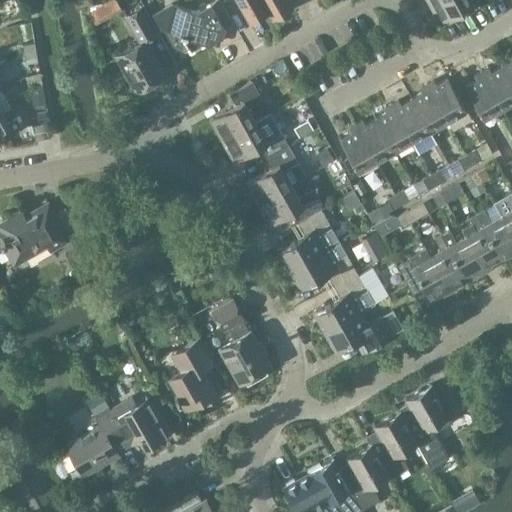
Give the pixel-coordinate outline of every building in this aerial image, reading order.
[(0,0),(0,9),(13,6),(11,0),(0,0)] [(106,0),(88,11),(95,24),(121,9),(115,0),(106,0)] [(225,25),(233,22),(220,0),(213,0),(196,10),(171,3),(151,14),(158,28),(180,34),(184,35),(183,38),(191,51),(204,44),(204,41),(219,45),(225,25)] [(262,0),(236,0),(249,22),(268,11),(269,10),(262,0)] [(289,0),(262,0),(269,10),(268,11),(272,18),(293,6),(289,0)] [(436,0),(429,4),(433,11),(438,9),(444,20),(464,8),(466,14),(489,0),(436,0)] [(135,91),(165,74),(146,40),(158,33),(143,6),(126,16),(140,42),(116,56),(135,91)] [(25,54),(36,52),(35,42),(23,44),(25,54)] [(36,52),(25,54),(26,63),(38,61),(36,52)] [(511,83),(511,54),(510,55),(511,60),(502,65),(511,83)] [(502,107),(511,101),(511,83),(502,65),(491,71),(489,67),(482,71),(502,107)] [(23,72),(25,83),(41,80),(39,69),(23,72)] [(483,117),(502,107),(482,71),(474,75),(476,80),(466,86),(483,117)] [(427,84),(447,120),(458,113),(460,118),(468,114),(447,78),(437,84),(434,80),(427,84)] [(221,139),(253,121),(246,108),(263,99),(253,80),(230,93),(236,104),(210,119),(221,139)] [(32,96),(44,94),(42,84),(30,86),(32,96)] [(429,130),(447,120),(427,84),(419,88),(422,92),(411,98),(429,130)] [(44,94),(32,96),(33,106),(45,103),(44,94)] [(411,140),(429,130),(411,98),(401,104),(399,100),(391,104),(411,140)] [(394,150),(411,140),(391,104),(384,108),(386,112),(376,118),(394,150)] [(2,112),(0,113),(0,137),(21,126),(16,118),(8,122),(2,112)] [(253,121),(221,139),(233,160),(259,145),(265,156),(287,144),(276,126),(268,112),(253,121)] [(376,160),(394,150),(376,118),(365,124),(363,120),(356,124),(376,160)] [(33,125),(36,140),(49,137),(46,122),(33,125)] [(358,170),(376,160),(356,124),(348,128),(351,132),(340,138),(358,170)] [(257,202),(289,184),(305,176),(297,162),(287,144),(265,156),(272,168),(246,182),(257,202)] [(465,153),(471,164),(480,159),(474,148),(465,153)] [(463,169),(471,164),(465,153),(457,158),(463,169)] [(475,171),(481,181),(489,177),(483,166),(475,171)] [(222,173),(226,184),(241,178),(237,167),(222,173)] [(429,174),(436,185),(444,180),(438,169),(429,174)] [(486,191),(481,181),(475,171),(462,178),(474,198),(486,191)] [(427,189),(436,185),(429,174),(421,178),(427,189)] [(448,187),(454,197),(463,191),(458,181),(448,187)] [(299,219),(319,208),(321,207),(310,187),(295,196),(289,184),(257,202),(268,222),(293,208),(299,219)] [(445,202),(454,197),(448,187),(440,191),(445,202)] [(394,194),(401,205),(409,200),(402,189),(394,194)] [(437,206),(445,202),(440,191),(431,196),(437,206)] [(393,209),(401,205),(394,194),(386,198),(393,209)] [(413,207),(418,217),(428,212),(422,202),(413,207)] [(14,258),(15,259),(17,259),(18,259),(19,259),(48,243),(51,248),(67,239),(47,203),(33,211),(33,212),(22,219),(19,212),(0,222),(0,241),(2,245),(5,244),(12,257),(14,258)] [(410,222),(418,217),(413,207),(404,212),(410,222)] [(511,207),(499,214),(511,236),(511,207)] [(286,268),(324,246),(337,239),(319,208),(299,219),(296,221),(302,232),(276,247),(281,255),(284,254),(288,262),(284,264),(286,268)] [(511,236),(499,214),(490,220),(483,209),(475,213),(481,225),(500,257),(510,251),(511,253),(511,236)] [(402,226),(410,222),(404,212),(396,216),(402,226)] [(500,257),(481,225),(475,213),(468,217),(475,228),(464,235),(485,272),(491,268),(489,263),(500,257)] [(485,272),(464,235),(454,240),(448,228),(439,233),(446,245),(465,277),(475,272),(477,276),(485,272)] [(375,230),(360,236),(369,257),(383,252),(375,230)] [(465,277),(446,245),(439,233),(433,237),(439,248),(428,255),(449,291),(456,287),(454,283),(465,277)] [(331,284),(355,270),(339,242),(326,249),(324,246),(286,268),(288,272),(293,270),(297,278),(295,279),(299,287),(325,273),(331,284)] [(449,291),(428,255),(424,247),(406,257),(407,259),(396,265),(413,293),(422,288),(428,298),(439,292),(441,296),(449,291)] [(322,330),(359,309),(373,301),(355,270),(331,284),(338,295),(312,310),(316,317),(319,316),(323,324),(319,326),(322,330)] [(230,297),(210,309),(221,330),(228,326),(234,337),(217,346),(238,381),(269,363),(262,352),(260,354),(253,343),(256,341),(249,329),(246,331),(239,318),(241,316),(230,297)] [(359,309),(322,330),(324,334),(328,332),(332,340),(329,341),(334,350),(360,335),(367,347),(398,329),(392,318),(384,322),(379,313),(365,321),(361,313),(362,313),(359,309)] [(203,401),(217,393),(202,367),(211,361),(197,337),(171,352),(181,368),(166,377),(175,392),(173,393),(178,401),(179,400),(183,408),(201,398),(203,401)] [(417,439),(416,440),(431,466),(448,456),(433,431),(451,420),(430,384),(405,399),(407,401),(397,407),(400,410),(417,439)] [(455,387),(444,393),(455,411),(465,404),(455,387)] [(129,442),(110,409),(99,390),(84,399),(96,417),(100,424),(66,444),(83,475),(102,464),(100,459),(129,442)] [(110,409),(129,442),(140,436),(145,444),(167,431),(147,397),(135,404),(131,396),(110,409)] [(416,440),(417,439),(400,410),(375,425),(377,429),(366,435),(371,443),(388,472),(387,473),(388,475),(408,464),(400,449),(416,440)] [(387,473),(388,472),(371,443),(347,457),(349,461),(339,467),(338,467),(350,487),(362,507),(379,497),(370,482),(387,473)] [(338,467),(339,467),(333,457),(308,472),(309,475),(299,481),(297,477),(282,486),(297,511),(352,511),(362,507),(350,487),(338,467)] [(212,511),(204,497),(201,499),(195,488),(153,511),(212,511)]
